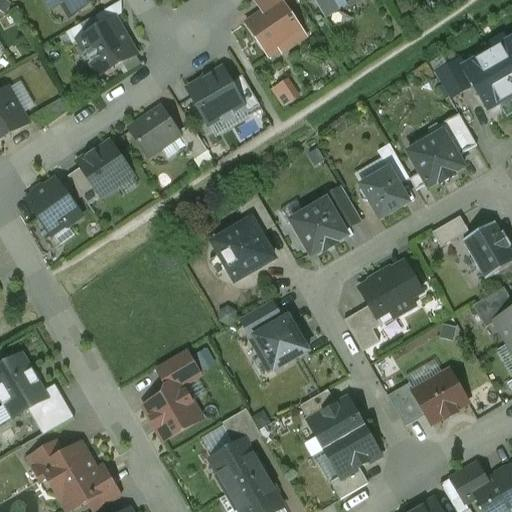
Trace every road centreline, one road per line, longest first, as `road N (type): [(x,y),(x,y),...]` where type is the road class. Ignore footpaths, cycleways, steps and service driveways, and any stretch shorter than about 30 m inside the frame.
road 1 (residential): [(421,477),(311,290),(498,181),(511,204)]
road 2 (residential): [(0,221),(160,511)]
road 3 (residential): [(174,63),(0,181)]
